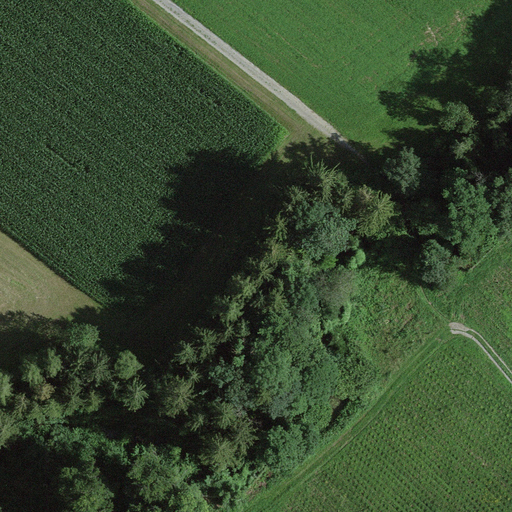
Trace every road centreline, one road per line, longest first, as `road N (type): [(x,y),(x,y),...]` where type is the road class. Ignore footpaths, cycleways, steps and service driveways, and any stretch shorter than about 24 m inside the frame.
road 1 (track): [(157,0),(414,203)]
road 2 (track): [(416,250),(419,276),(458,336),(511,377)]
